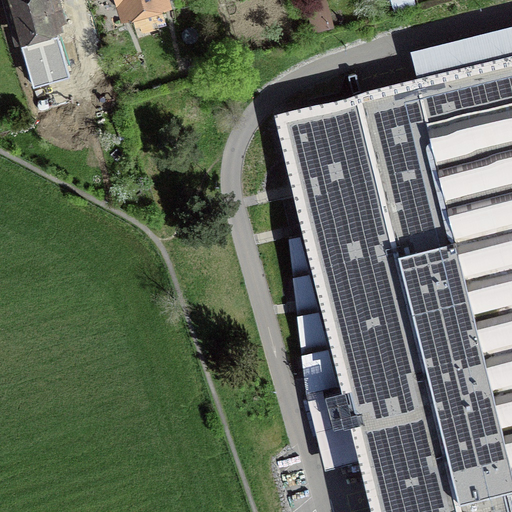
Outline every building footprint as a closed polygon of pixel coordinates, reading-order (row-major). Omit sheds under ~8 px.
[(0,0),(0,5),(4,4),(14,40),(68,25),(61,0),(0,0)] [(121,0),(125,13),(169,2),(168,0),(121,0)] [(335,27),(327,0),(304,0),(314,32),(335,27)] [(419,80),(511,57),(511,21),(411,46),(419,80)] [(511,511),(511,57),(474,67),(419,80),(283,114),(305,229),(288,233),(306,389),(325,468),(362,459),(369,489),(374,506),(375,511),(511,511)]
